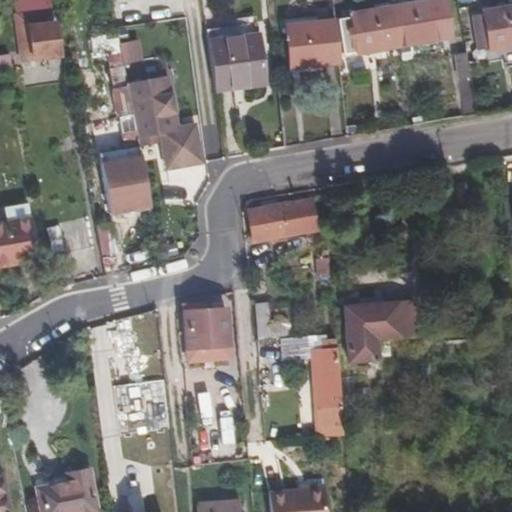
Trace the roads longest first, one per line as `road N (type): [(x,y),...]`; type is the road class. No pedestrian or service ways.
road 1 (residential): [(0,343),(112,295),(190,281),(211,260),(216,195),(248,171),(511,131)]
road 2 (unknown): [(216,195),(195,23),(173,0)]
